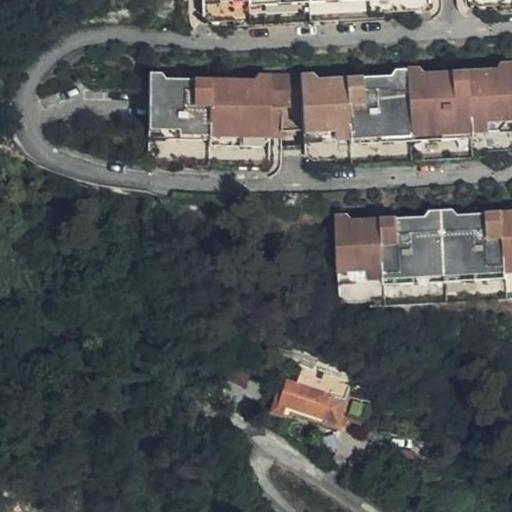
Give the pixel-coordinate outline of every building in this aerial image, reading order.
[(509,117),(506,81),(504,60),(492,60),(490,65),(462,68),(416,71),(411,66),(399,68),(390,68),(384,75),(312,80),(308,74),(297,75),(300,125),(301,132),(317,132),(325,139),(348,137),(348,142),(467,133),(467,127),(492,124),(497,117),(509,117)] [(300,125),(297,75),(263,77),(264,135),(279,134),(279,126),(290,126),(300,125)] [(264,135),(263,77),(252,78),(249,82),(161,86),(158,78),(147,78),(147,103),(147,110),(146,122),(147,137),(159,136),(169,144),(203,142),(203,151),(259,146),(264,143),(264,135)] [(511,215),(462,220),(454,214),(430,216),(425,223),(353,229),(348,223),(336,225),(340,280),(350,278),(359,286),(384,284),(385,292),(504,280),(504,273),(511,272),(511,215)] [(292,414),(325,424),(326,419),(336,421),(345,424),(347,419),(348,414),(341,412),(348,386),(301,371),(297,381),(282,378),(272,412),(290,418),(292,414)] [(364,419),(348,414),(347,419),(363,424),(364,419)] [(326,419),(325,424),(334,427),(336,421),(326,419)]
